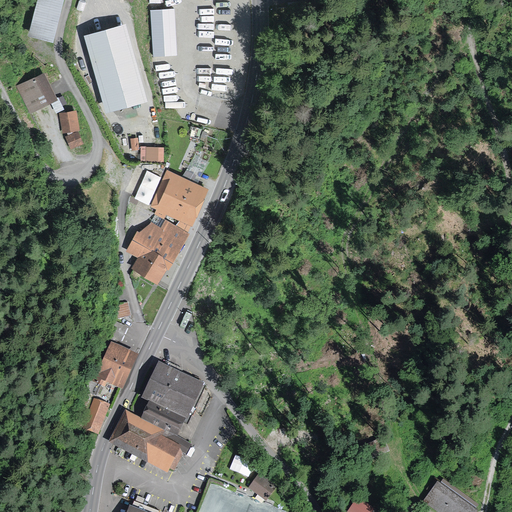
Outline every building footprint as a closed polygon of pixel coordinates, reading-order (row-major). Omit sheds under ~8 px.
[(53,44),(64,0),(36,0),(28,37),(53,44)] [(174,9),(150,10),(153,57),(177,55),(174,9)] [(105,113),(147,101),(125,24),(83,36),(105,113)] [(67,104),(63,95),(57,98),(45,72),(37,76),(17,85),(31,113),(51,103),(56,113),(63,109),(61,106),(67,104)] [(63,134),(80,131),(76,110),(59,113),(63,134)] [(83,145),(78,131),(65,136),(70,150),(83,145)] [(139,150),(138,138),(130,139),(132,151),(139,150)] [(164,147),(147,147),(147,146),(140,146),(140,161),(146,161),(146,162),(164,162),(164,147)] [(209,189),(166,170),(150,207),(156,210),(154,214),(155,215),(164,219),(166,215),(179,221),(176,226),(188,233),(190,226),(192,227),(209,189)] [(151,222),(139,232),(152,240),(148,247),(173,262),(190,234),(188,233),(176,226),(164,219),(155,215),(151,222)] [(139,232),(137,231),(125,252),(137,259),(131,269),(158,285),(166,270),(168,271),(173,262),(148,247),(152,240),(139,232)] [(131,317),(128,303),(114,306),(117,320),(131,317)] [(105,341),(111,344),(92,383),(105,389),(107,384),(122,392),(139,357),(116,346),(118,342),(121,343),(128,328),(115,321),(105,341)] [(184,370),(165,362),(164,366),(158,363),(141,400),(149,403),(186,421),(188,422),(205,385),(182,374),(184,370)] [(110,406),(94,400),(83,430),(98,436),(110,406)] [(186,421),(149,403),(141,420),(177,438),(186,421)] [(141,420),(125,412),(108,444),(168,475),(170,470),(174,471),(182,455),(185,457),(191,445),(177,438),(141,420)] [(387,451),(382,439),(359,449),(364,461),(387,451)] [(248,489),(266,502),(275,489),(257,476),(248,489)] [(440,484),(438,482),(422,503),(434,511),(478,511),(476,510),(479,506),(443,480),(440,484)] [(131,508),(129,507),(126,511),(160,511),(144,505),(146,500),(137,496),(135,502),(134,501),(131,508)] [(376,511),(358,500),(350,511),(376,511)]
